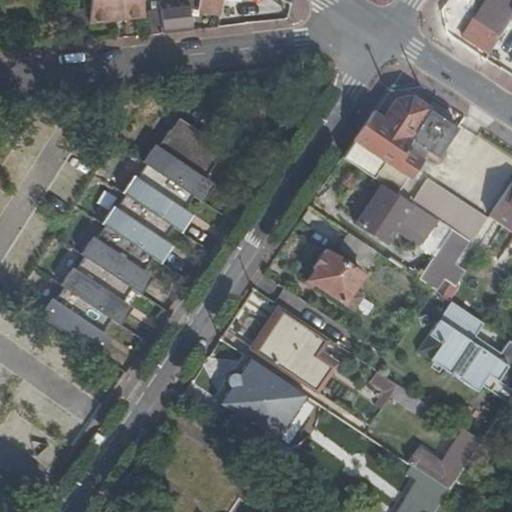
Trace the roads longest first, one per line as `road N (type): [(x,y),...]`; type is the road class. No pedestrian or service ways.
road 1 (residential): [(70,511),(391,33)]
road 2 (residential): [(0,77),(391,33)]
road 3 (residential): [(511,112),(391,33)]
